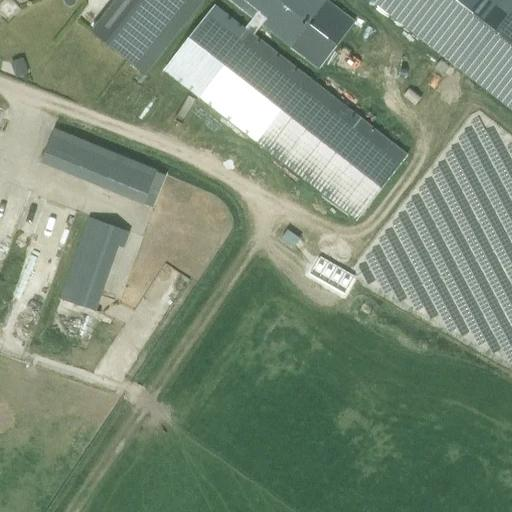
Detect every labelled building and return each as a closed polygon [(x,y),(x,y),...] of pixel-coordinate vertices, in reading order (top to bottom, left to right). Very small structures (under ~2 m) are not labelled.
[(143,75),(202,0),(115,0),(90,34),(143,75)] [(228,0),(252,19),(244,29),(251,35),(260,25),(317,69),(353,24),(323,0),(228,0)] [(511,0),(366,0),(464,77),(511,113),(511,0)] [(306,78),(251,35),(244,29),(214,6),(163,72),(198,99),(352,220),(403,154),(348,111),(306,78)] [(26,77),(21,62),(8,67),(14,82),(26,77)] [(156,173),(52,131),(39,162),(143,205),(156,173)] [(88,218),(59,300),(95,313),(118,247),(123,249),(129,233),(88,218)]
